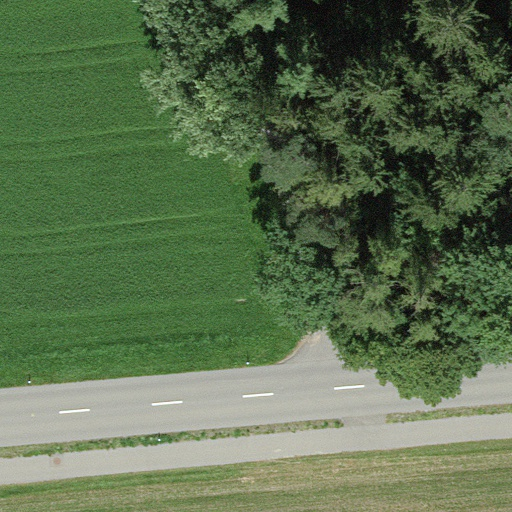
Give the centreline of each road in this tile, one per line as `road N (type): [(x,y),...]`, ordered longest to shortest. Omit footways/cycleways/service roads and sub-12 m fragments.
road 1 (tertiary): [(511,374),(0,419)]
road 2 (track): [(227,0),(370,438)]
